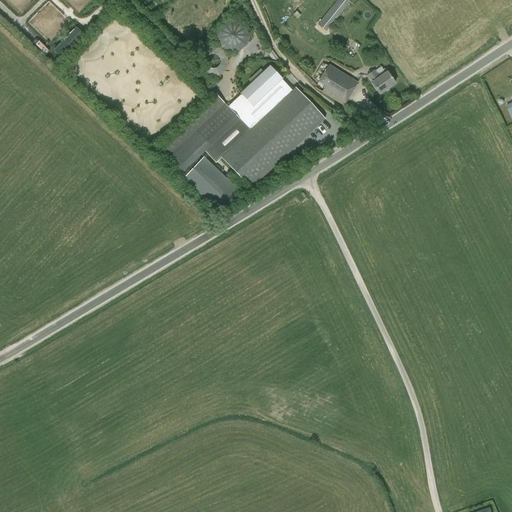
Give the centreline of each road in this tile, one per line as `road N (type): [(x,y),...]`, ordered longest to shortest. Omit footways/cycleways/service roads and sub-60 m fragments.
road 1 (unclassified): [(0,358),(306,175)]
road 2 (unclassified): [(446,500),(430,418),(306,175)]
road 3 (unclassified): [(306,175),(511,43)]
road 4 (track): [(366,137),(278,56),(251,0)]
